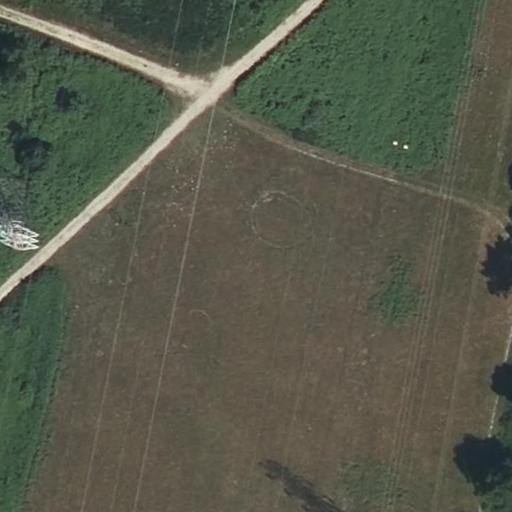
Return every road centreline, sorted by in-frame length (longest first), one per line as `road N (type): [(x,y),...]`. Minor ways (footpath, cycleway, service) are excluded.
road 1 (track): [(0,284),(301,0)]
road 2 (track): [(209,86),(280,135),(359,169),(511,210)]
road 3 (track): [(209,86),(0,8)]
